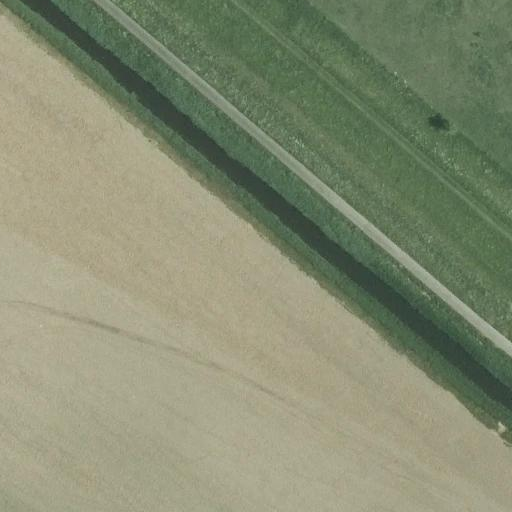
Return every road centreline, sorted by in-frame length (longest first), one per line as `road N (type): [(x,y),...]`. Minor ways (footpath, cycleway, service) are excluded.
road 1 (unclassified): [(511,351),(98,0)]
road 2 (track): [(175,0),(511,285)]
